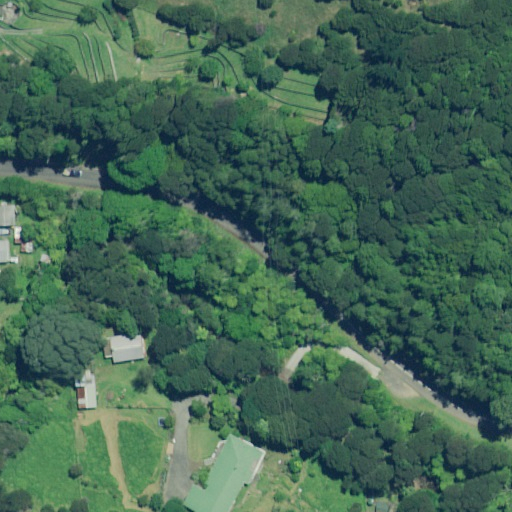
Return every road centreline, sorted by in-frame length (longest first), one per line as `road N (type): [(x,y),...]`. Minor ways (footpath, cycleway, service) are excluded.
road 1 (unclassified): [(511,423),(439,396),(220,213),(132,180),(0,168)]
road 2 (track): [(373,0),(485,19),(500,0)]
